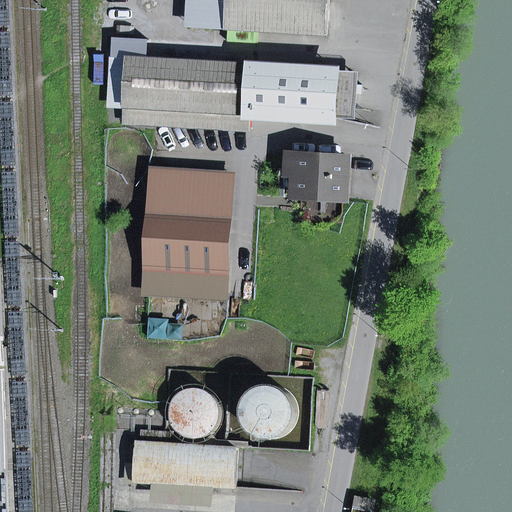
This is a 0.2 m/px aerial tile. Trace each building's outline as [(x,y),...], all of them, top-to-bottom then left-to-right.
[(192,0),(191,27),(226,30),(228,0),(192,0)] [(228,0),(226,30),(328,36),(329,0),(228,0)] [(116,39),(115,59),(148,61),(149,41),(116,39)] [(126,122),(249,130),(250,113),(253,66),(148,61),(115,59),(112,105),(127,106),(126,122)] [(322,118),(325,71),(253,66),(250,113),(322,118)] [(322,118),(355,120),(358,73),(325,71),(322,118)] [(302,171),(301,197),(344,199),(347,159),(289,155),(288,170),(302,171)] [(157,214),(227,218),(229,173),(160,169),(157,214)] [(295,196),(301,197),(302,171),(288,170),(288,177),(297,177),(295,196)] [(224,268),(227,218),(157,214),(152,292),(212,296),(214,268),(224,268)] [(0,472),(8,472),(1,264),(0,263),(0,472)] [(212,296),(223,296),(224,268),(214,268),(212,296)] [(258,436),(269,440),(280,439),(290,433),(297,424),(299,413),(297,402),(290,393),(281,387),(269,386),(259,389),(250,397),(245,407),(245,418),(250,428),(258,436)] [(182,433),(193,438),(206,437),(217,430),(222,419),(221,406),(214,395),(203,390),(190,391),(179,398),(173,409),(174,422),(182,433)] [(138,442),(135,482),(236,489),(239,448),(138,442)] [(311,482),(314,450),(257,445),(254,476),(311,482)] [(354,509),(371,511),(374,511),(376,502),(356,499),(354,509)]
